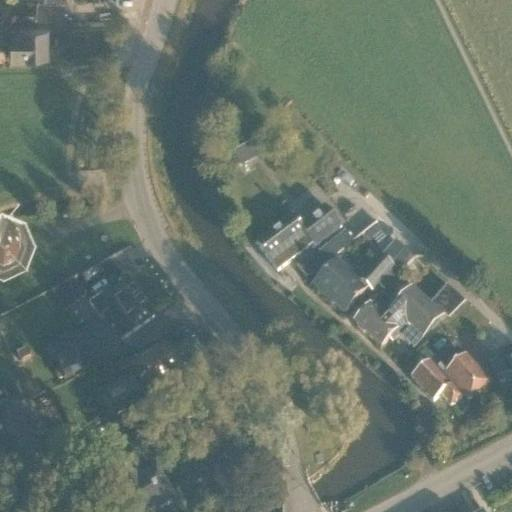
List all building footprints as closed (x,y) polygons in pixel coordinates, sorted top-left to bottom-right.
[(42,0),(43,0),(40,0),(36,0),(36,10),(35,16),(63,18),(64,2),(59,1),(59,0),(42,0)] [(13,9),(12,19),(33,22),(35,16),(36,10),(13,9)] [(10,27),(10,60),(23,60),(23,56),(46,55),(46,27),(10,27)] [(237,139),(225,146),(239,171),(251,164),(237,139)] [(277,273),(313,246),(316,250),(342,229),(326,209),(300,229),(292,218),(256,246),(277,273)] [(344,233),(308,262),(317,274),(353,245),(344,233)] [(2,246),(2,245),(0,245),(0,283),(1,284),(5,284),(5,283),(14,279),(15,279),(17,276),(20,265),(21,265),(21,262),(20,262),(15,252),(16,251),(13,249),(13,250),(2,246)] [(379,289),(382,292),(397,275),(381,259),(360,283),(336,261),(312,288),(345,317),(367,292),(372,296),(379,289)] [(118,345),(141,329),(154,320),(126,281),(89,306),(103,325),(53,347),(68,381),(125,355),(118,345)] [(444,318),(412,289),(395,309),(381,297),(375,304),(371,309),(370,309),(354,327),(382,351),(394,337),(397,340),(398,339),(414,352),(444,318)] [(125,367),(150,411),(199,382),(197,377),(207,371),(191,342),(168,354),(163,345),(125,367)] [(30,359),(26,351),(16,356),(20,364),(30,359)] [(425,352),(413,363),(421,371),(428,364),(433,360),(425,352)] [(469,403),(488,386),(458,352),(440,368),(438,369),(446,377),(442,381),(461,401),(464,397),(469,403)] [(461,401),(442,381),(446,377),(438,369),(440,368),(433,360),(421,371),(411,380),(433,404),(442,399),(451,409),(461,401)] [(489,368),(497,379),(507,372),(499,361),(489,368)] [(24,474),(56,458),(30,405),(0,419),(0,425),(9,443),(0,447),(0,451),(9,470),(20,465),(24,474)] [(156,472),(147,477),(134,455),(100,476),(113,498),(112,499),(119,511),(162,511),(175,504),(156,472)]
